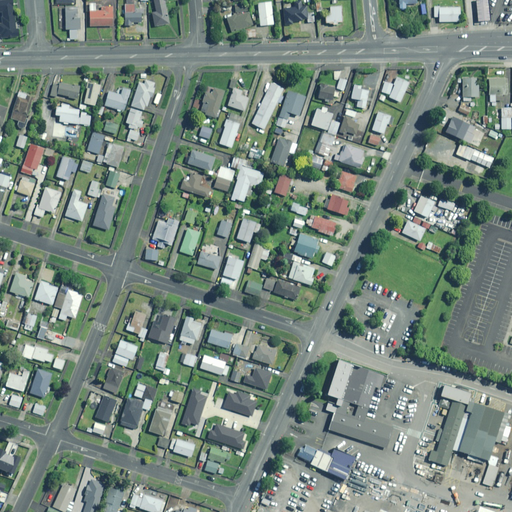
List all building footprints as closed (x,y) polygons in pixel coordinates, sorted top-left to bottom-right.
[(15,0),(0,0),(0,2),(1,30),(17,29),(15,0)] [(133,13),(134,0),(125,0),(124,26),(133,26),(133,22),(141,23),(142,13),(133,13)] [(168,0),(167,0),(153,0),(156,12),(152,13),(155,27),(169,24),(164,1),(168,0)] [(398,0),(399,9),(408,9),(408,4),(417,4),(416,0),(398,0)] [(302,7),(301,1),(294,1),(295,7),(283,8),(284,25),(292,25),(292,22),(307,21),(307,22),(314,22),(313,12),(307,13),(307,6),(302,7)] [(273,25),(270,2),(258,4),(260,26),(273,25)] [(492,2),(480,3),(483,25),(494,24),(492,2)] [(90,3),(90,11),(90,26),(113,26),(113,7),(101,7),(101,11),(96,11),(96,3),(90,3)] [(66,7),(66,16),(59,16),(59,20),(66,20),(66,30),(70,30),(70,40),(77,39),(77,29),(80,29),(80,19),(78,20),(78,7),(66,7)] [(343,24),(342,7),(325,7),(325,15),(325,24),(343,24)] [(460,8),(434,8),(434,17),(439,17),(439,22),(460,22),(460,8)] [(253,25),(249,12),(235,16),(235,15),(226,18),(231,32),(253,25)] [(403,26),(422,23),(421,13),(399,16),(400,22),(396,29),(399,31),(403,26)] [(409,83),(397,77),(393,85),(385,82),(381,91),(390,95),(389,97),(400,102),(409,83)] [(479,97),(479,78),(463,78),(463,97),(464,97),(464,101),(472,101),(472,97),(479,97)] [(506,79),(506,78),(490,78),(490,95),(491,95),(491,102),(504,100),(504,95),(509,95),(508,78),(506,79)] [(347,81),(339,79),(336,88),(344,90),(347,81)] [(145,106),(147,107),(151,96),(152,97),(156,84),(146,80),(144,85),(139,83),(131,106),(144,110),(145,106)] [(80,87),(53,81),(50,96),(56,97),(57,94),(69,97),(69,98),(78,99),(80,87)] [(284,88),(271,82),(252,124),(264,130),(284,88)] [(104,86),(89,83),(84,103),(95,106),(98,94),(102,95),(104,86)] [(329,102),(329,100),(332,101),(335,88),(321,85),(318,98),(325,99),(324,101),(329,102)] [(361,86),(354,85),(351,99),(358,100),(356,107),(365,109),(369,91),(360,89),(361,86)] [(130,91),(119,87),(117,94),(109,92),(105,106),(124,112),(130,91)] [(242,91),(233,88),(227,106),(244,111),(248,98),(240,96),(242,91)] [(224,92),(214,89),(212,95),(206,93),(203,102),(204,103),(200,113),(217,119),(220,111),(218,110),(224,92)] [(305,97),(287,91),(276,125),(293,131),(296,123),(287,120),(290,113),(299,116),(305,97)] [(35,97),(27,95),(26,100),(17,97),(11,119),(24,123),(27,115),(30,116),(35,97)] [(61,107),(56,107),(55,115),(60,116),(59,122),(63,122),(63,124),(68,125),(69,123),(84,125),(84,127),(89,128),(91,116),(86,116),(86,113),(79,112),(80,110),(68,109),(69,105),(62,104),(61,107)] [(327,109),(322,107),(321,111),(316,109),(311,125),(327,130),(332,114),(326,112),(327,109)] [(511,117),(511,107),(502,108),(502,124),(496,125),(496,130),(511,129),(511,117)] [(142,112),(130,108),(126,123),(129,124),(128,127),(136,130),(137,127),(141,128),(144,118),(141,117),(142,112)] [(351,117),(355,118),(357,112),(346,109),(345,115),(351,117)] [(390,116),(378,112),(372,130),(384,134),(390,116)] [(359,125),(353,123),(354,121),(350,120),(351,117),(345,115),(339,132),(346,134),(346,132),(356,135),(359,125)] [(476,127),(453,116),(446,133),(471,144),(476,134),(473,133),(476,127)] [(239,124),(227,120),(219,144),(231,148),(239,124)] [(340,123),(332,120),(328,132),(336,135),(340,123)] [(118,125),(106,122),(104,131),(116,134),(118,125)] [(212,129),(202,126),(199,136),(209,139),(212,129)] [(491,129),(484,126),(480,133),(487,137),(491,129)] [(139,132),(130,130),(127,141),(130,142),(131,139),(138,141),(139,132)] [(105,136),(92,132),(86,150),(99,154),(105,136)] [(382,138),(371,134),(368,142),(378,147),(382,138)] [(27,137),(20,135),(16,146),(23,148),(27,137)] [(292,142),(279,137),(270,161),(283,167),(292,142)] [(320,138),(315,150),(319,151),(319,153),(327,156),(332,143),(320,138)] [(124,148),(109,143),(103,163),(118,167),(124,148)] [(45,149),(31,144),(21,172),(31,175),(33,169),(37,170),(45,149)] [(364,152),(344,144),(340,156),(336,154),(334,159),(360,169),(363,161),(361,160),(364,152)] [(475,149),(461,144),(456,155),(471,160),(475,149)] [(54,152),(46,149),(44,155),(52,157),(54,152)] [(215,158),(192,150),(187,164),(211,171),(215,158)] [(494,158),(476,150),(471,160),(480,164),(490,168),(494,158)] [(323,160),(312,156),(308,166),(319,169),(323,160)] [(72,160),(63,157),(56,177),(68,181),(71,171),(76,173),(78,165),(71,162),(72,160)] [(93,163),(83,160),(80,170),(90,173),(93,163)] [(333,164),(325,161),(322,170),(330,173),(333,164)] [(490,168),(480,164),(477,171),(488,175),(491,168),(490,168)] [(115,188),(120,174),(114,172),(115,169),(110,167),(104,185),(115,188)] [(234,171),(220,167),(214,187),(228,192),(234,171)] [(241,167),(230,200),(234,202),(235,199),(244,202),(249,184),(259,187),(263,173),(241,167)] [(202,174),(192,170),(188,182),(183,181),(181,189),(208,198),(211,190),(206,188),(208,180),(201,178),(202,174)] [(357,176),(341,171),(338,180),(335,179),(332,186),(352,193),(357,176)] [(4,176),(0,174),(0,185),(8,188),(12,175),(5,173),(4,176)] [(292,177),(280,173),(274,193),(286,196),(292,177)] [(28,179),(22,178),(17,192),(31,197),(35,185),(27,182),(28,179)] [(102,183),(92,180),(88,194),(97,198),(102,183)] [(61,193),(45,188),(39,205),(37,205),(34,214),(43,217),(45,210),(54,213),(61,193)] [(81,192),(73,190),(65,216),(82,222),(87,205),(78,202),(81,192)] [(115,197),(102,194),(95,216),(112,221),(115,208),(112,207),(115,197)] [(347,216),(349,208),(346,207),(349,201),(332,195),(330,201),(327,200),(324,208),(347,216)] [(436,212),(438,208),(434,206),(436,203),(422,196),(415,211),(428,218),(432,210),(436,212)] [(455,204),(441,199),(439,206),(453,211),(455,204)] [(307,209),(299,206),(297,213),(305,216),(307,209)] [(245,214),(249,215),(250,211),(242,209),(240,216),(244,218),(245,214)] [(167,212),(159,210),(157,217),(166,219),(167,212)] [(197,214),(188,210),(184,221),(193,224),(197,214)] [(338,224),(311,214),(307,226),(318,229),(317,231),(332,236),(334,231),(335,231),(338,224)] [(179,222),(168,218),(166,223),(158,221),(152,240),(159,242),(157,246),(164,249),(166,244),(171,246),(179,222)] [(260,225),(243,219),(236,239),(250,243),(254,232),(257,233),(260,225)] [(304,222),(295,219),(293,226),(302,229),(304,222)] [(232,224),(222,220),(217,234),(227,238),(232,224)] [(426,229),(408,221),(402,233),(420,241),(426,229)] [(200,233),(187,229),(180,252),(192,256),(200,233)] [(318,240),(300,234),(294,252),(312,259),(314,252),(317,253),(319,247),(316,245),(318,240)] [(441,247),(429,242),(426,248),(438,253),(441,247)] [(265,246),(255,243),(248,267),(257,270),(265,246)] [(159,251),(146,249),(145,260),(158,261),(159,251)] [(221,257),(201,251),(197,264),(217,270),(221,257)] [(335,256),(326,253),(322,262),(331,266),(335,256)] [(244,262),(229,257),(223,275),(238,280),(244,262)] [(315,269),(294,262),(288,278),(311,286),(313,279),(311,278),(315,269)] [(25,276),(16,273),(10,292),(28,298),(33,282),(24,279),(25,276)] [(277,282),(267,279),(263,288),(273,291),(273,292),(296,300),(300,288),(277,280),(277,282)] [(52,305),(58,288),(49,285),(50,284),(41,281),(35,299),(52,305)] [(262,285),(249,281),(245,292),(258,297),(262,285)] [(83,295),(68,290),(59,319),(65,321),(67,316),(75,318),(83,295)] [(147,330),(141,328),(146,315),(135,311),(132,319),(126,317),(123,323),(127,324),(125,329),(132,332),(139,334),(138,336),(140,337),(139,341),(143,342),(147,330)] [(37,317),(30,315),(27,325),(34,327),(37,317)] [(178,319),(164,315),(159,329),(153,327),(149,338),(169,345),(178,319)] [(193,345),(195,340),(196,340),(201,324),(193,321),(193,319),(186,317),(181,333),(179,341),(182,342),(182,344),(185,345),(186,343),(193,345)] [(64,333),(39,327),(37,339),(61,345),(64,333)] [(232,336),(211,329),(207,342),(228,349),(232,336)] [(137,347),(120,341),(115,353),(133,360),(137,347)] [(45,360),(51,362),(54,356),(47,353),(48,350),(36,346),(35,348),(26,344),(22,356),(32,360),(32,358),(44,362),(45,360)] [(249,348),(237,344),(233,354),(245,358),(249,348)] [(276,351),(258,346),(256,353),(254,352),(252,359),(272,365),(276,351)] [(168,355),(160,353),(155,368),(164,371),(168,355)] [(196,357),(186,354),(183,364),(193,367),(196,357)] [(128,360),(115,355),(113,362),(126,366),(128,360)] [(228,367),(225,366),(226,363),(204,356),(200,368),(221,375),(222,374),(226,375),(228,367)] [(65,361),(56,358),(53,367),(62,370),(65,361)] [(386,376),(351,365),(340,400),(369,409),(376,388),(381,389),(386,376)] [(125,372),(112,367),(103,388),(116,394),(125,372)] [(272,374),(255,368),(253,374),(248,372),(244,383),(267,390),(272,374)] [(52,374),(38,369),(30,393),(44,398),(46,390),(49,391),(51,388),(48,387),(52,374)] [(23,392),(29,373),(23,371),(21,377),(9,373),(5,386),(23,392)] [(407,385),(390,379),(388,384),(405,390),(407,385)] [(209,387),(191,380),(178,416),(194,420),(209,387)] [(259,394),(229,381),(222,400),(251,412),(259,394)] [(149,411),(153,402),(156,390),(138,384),(134,396),(145,399),(142,409),(149,411)] [(454,401),(468,405),(469,405),(471,399),(472,394),(446,386),(442,397),(452,400),(454,401)] [(183,393),(173,391),(171,401),(181,403),(183,393)] [(22,398),(12,395),(9,405),(19,408),(22,398)] [(116,401),(104,396),(96,418),(108,423),(116,401)] [(452,400),(442,397),(439,406),(448,409),(452,400)] [(144,403),(128,398),(120,424),(135,429),(144,403)] [(469,405),(468,405),(454,450),(489,462),(490,462),(492,456),(497,442),(501,444),(510,415),(472,403),(473,400),(471,399),(469,405)] [(335,404),(332,412),(365,423),(366,418),(369,409),(340,400),(338,405),(335,404)] [(468,405),(454,401),(437,453),(432,451),(429,461),(448,467),(454,450),(468,405)] [(45,407),(36,404),(33,412),(43,416),(45,407)] [(172,412),(157,407),(149,431),(162,436),(164,430),(166,430),(172,412)] [(249,424),(215,413),(209,433),(243,444),(249,424)] [(365,423),(334,413),(329,430),(387,449),(394,427),(366,418),(365,423)] [(92,434),(93,432),(111,439),(114,430),(95,423),(92,429),(88,428),(86,432),(92,434)] [(170,440),(159,437),(157,446),(167,449),(170,440)] [(173,439),(170,449),(174,450),(173,452),(191,457),(194,445),(173,439)] [(356,459),(335,450),(333,455),(320,449),(319,451),(306,445),(305,449),(301,447),(296,457),(346,481),(356,459)] [(231,454),(211,448),(208,459),(223,463),(224,459),(229,460),(231,454)] [(6,451),(0,449),(0,480),(1,481),(1,483),(10,486),(16,467),(3,463),(6,451)] [(490,462),(489,462),(490,465),(483,484),(493,487),(500,468),(496,467),(496,464),(498,459),(492,456),(490,462)] [(218,464),(208,461),(207,464),(203,463),(201,469),(215,474),(218,464)] [(93,482),(86,480),(82,493),(84,493),(82,499),(89,501),(85,511),(96,511),(97,509),(95,508),(98,500),(103,484),(94,481),(93,482)] [(63,511),(64,511),(65,511),(66,511),(70,511),(74,504),(69,502),(75,489),(63,484),(53,507),(63,511)] [(124,493),(109,488),(104,502),(106,503),(103,511),(119,511),(118,511),(124,493)] [(158,492),(146,488),(142,498),(134,495),(129,507),(134,508),(135,507),(150,511),(159,511),(163,501),(156,499),(158,492)] [(79,511),(81,505),(75,503),(71,511),(79,511)]
